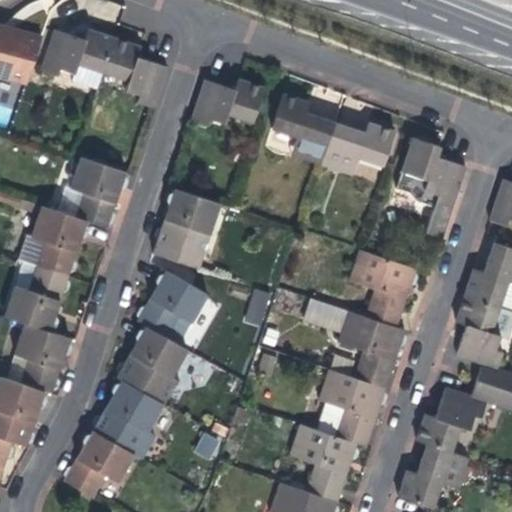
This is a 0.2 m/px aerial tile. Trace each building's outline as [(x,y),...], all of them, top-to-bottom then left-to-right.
[(0,74),(28,83),(41,36),(17,29),(0,23),(0,74)] [(61,68),(75,73),(73,80),(97,88),(103,71),(115,36),(90,28),(86,39),(76,35),(55,28),(41,69),(58,75),(61,68)] [(141,45),(115,36),(103,71),(129,80),(126,89),(140,94),(138,101),(155,107),(168,66),(151,60),(137,56),(141,45)] [(206,78),(192,119),(208,125),(211,117),(225,122),(228,112),(254,121),(265,86),(239,78),(236,88),(226,85),(206,78)] [(292,154),(321,164),(336,121),(319,116),(306,112),(310,101),(283,92),(271,127),(298,136),(292,154)] [(355,128),(336,121),(321,164),(351,174),(357,156),(383,165),(395,130),(369,121),(366,132),(355,128)] [(442,238),(466,165),(450,160),(436,155),(439,145),(413,136),(401,171),(395,188),(409,193),(416,201),(434,207),(425,233),(442,238)] [(65,186),(57,211),(87,221),(107,228),(108,227),(110,228),(112,228),(113,227),(115,226),(116,224),(116,222),(115,220),(114,218),(112,217),(111,217),(117,197),(126,172),(81,157),(70,188),(65,186)] [(511,181),(504,179),(490,218),(507,224),(509,217),(511,217),(511,181)] [(154,252),(184,262),(188,252),(202,257),(220,202),(176,188),(167,214),(162,228),(159,226),(155,238),(158,239),(154,252)] [(18,258),(37,265),(69,276),(71,270),(75,269),(77,264),(74,260),(80,242),(87,221),(57,211),(42,205),(32,236),(26,234),(18,258)] [(474,268),(465,294),(500,306),(509,280),(511,281),(511,248),(494,242),(487,262),(484,272),(474,268)] [(375,288),(366,316),(397,326),(406,300),(411,283),(416,283),(418,275),(415,273),(417,268),(360,249),(349,280),(375,288)] [(188,252),(184,262),(199,267),(202,257),(188,252)] [(430,272),(434,260),(419,256),(415,267),(430,272)] [(5,316),(25,322),(50,331),(59,307),(64,291),(68,290),(70,284),(67,281),(69,276),(37,265),(29,289),(15,284),(5,316)] [(138,320),(145,325),(179,343),(208,292),(167,269),(156,289),(146,306),(142,306),(138,312),(140,316),(138,320)] [(262,326),(269,292),(251,288),(244,322),(262,326)] [(292,313),(342,330),(349,310),(298,293),(292,313)] [(456,320),(467,324),(491,332),(500,306),(465,294),(456,320)] [(366,316),(349,310),(342,330),(339,341),(365,349),(355,377),(386,387),(395,359),(400,344),(404,344),(407,336),(404,332),(405,329),(397,326),(366,316)] [(70,338),(50,331),(25,322),(8,379),(46,391),(52,393),(54,387),(58,387),(61,379),(58,376),(63,361),(70,338)] [(500,335),(491,332),(467,324),(462,338),(456,356),(481,364),(497,370),(503,352),(496,349),(500,335)] [(187,348),(179,343),(145,325),(134,344),(125,361),(120,361),(116,368),(118,373),(116,376),(122,379),(146,392),(164,403),(178,378),(173,375),(187,348)] [(511,374),(497,370),(481,364),(476,379),(511,390),(511,374)] [(327,402),(344,408),(335,435),(358,443),(367,446),(376,416),(381,403),(384,403),(387,394),(384,392),(386,387),(355,377),(330,368),(319,400),(327,402)] [(0,436),(13,441),(27,446),(29,441),(33,441),(36,433),(33,430),(39,411),(46,391),(8,379),(0,376),(0,377),(0,436)] [(146,392),(122,379),(111,397),(101,414),(97,416),(93,423),(94,427),(93,429),(122,446),(135,453),(164,403),(146,392)] [(511,408),(511,390),(476,379),(471,395),(487,400),(511,408)] [(440,407),(437,417),(461,425),(469,428),(474,414),(481,417),(487,400),(471,395),(447,387),(440,407)] [(461,425),(437,417),(425,413),(416,440),(427,443),(452,452),(461,425)] [(316,463),(307,490),(338,501),(348,472),(352,459),(356,459),(359,452),(356,448),(358,443),(335,435),(318,429),(301,424),(291,454),(316,463)] [(135,453),(122,446),(93,429),(83,446),(72,465),(68,465),(63,473),(66,476),(63,480),(93,497),(106,474),(119,482),(135,453)] [(203,432),(194,452),(212,461),(221,440),(203,432)] [(0,478),(3,471),(8,456),(12,455),(14,448),(12,446),(13,441),(0,436),(0,478)] [(468,457),(452,452),(427,443),(421,463),(417,473),(406,469),(398,495),(433,507),(442,482),(450,485),(455,471),(462,473),(468,457)] [(338,511),(339,509),(337,504),(338,501),(307,490),(281,482),(271,511),(338,511)]
